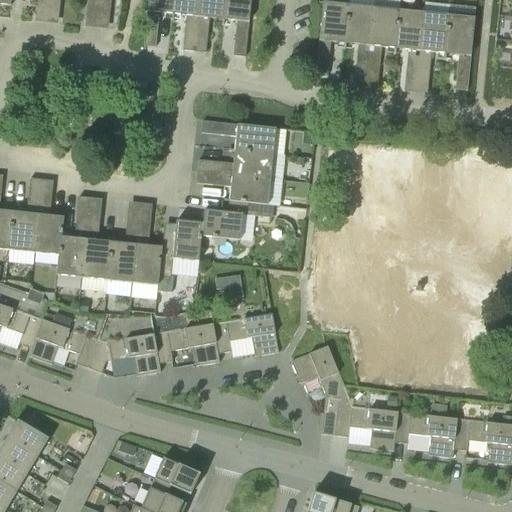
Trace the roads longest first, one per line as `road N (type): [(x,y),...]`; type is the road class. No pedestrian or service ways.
road 1 (residential): [(0,162),(64,168),(95,184),(160,188),(177,161),(186,77)]
road 2 (residential): [(234,450),(0,378)]
road 3 (residential): [(511,121),(276,94)]
road 4 (residential): [(186,77),(120,67),(76,43),(23,38),(6,50),(0,90)]
road 5 (residential): [(473,511),(295,466)]
